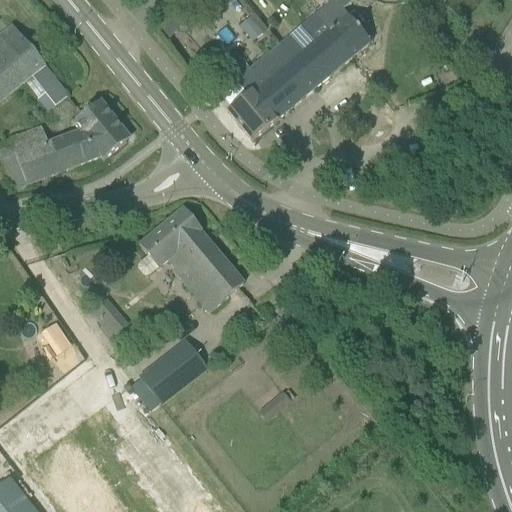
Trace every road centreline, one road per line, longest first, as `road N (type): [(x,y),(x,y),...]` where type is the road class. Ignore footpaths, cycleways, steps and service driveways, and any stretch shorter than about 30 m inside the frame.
road 1 (tertiary): [(508,298),(326,246),(250,209),(200,163)]
road 2 (tertiary): [(0,229),(135,203),(200,163)]
road 3 (tertiary): [(200,163),(65,0)]
road 4 (tertiary): [(511,482),(495,392),(508,298)]
